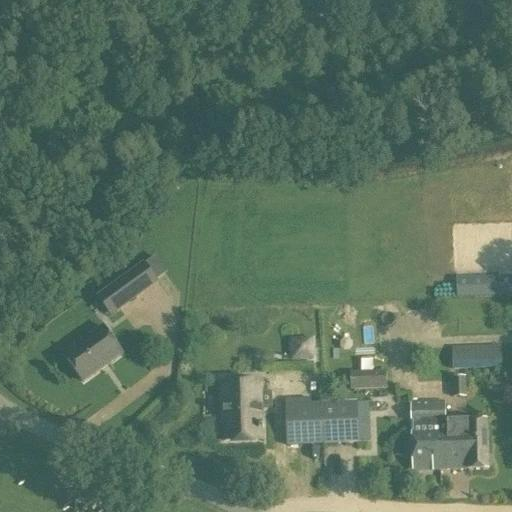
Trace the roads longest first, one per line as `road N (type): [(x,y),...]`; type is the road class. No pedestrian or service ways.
road 1 (track): [(62,19),(240,22),(511,9)]
road 2 (unclassified): [(251,511),(190,479),(0,407)]
road 3 (track): [(252,511),(318,505),(511,510)]
road 4 (track): [(0,145),(39,82),(62,19)]
